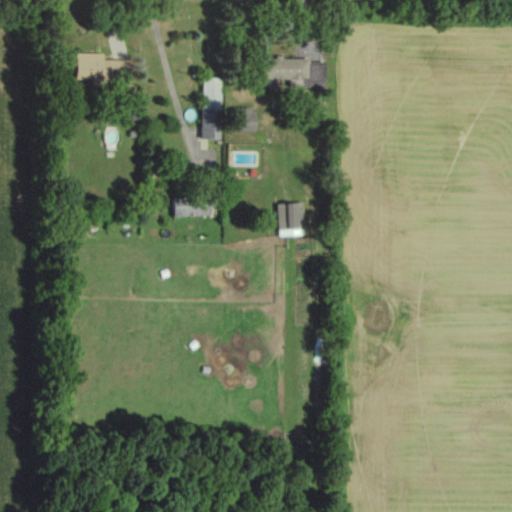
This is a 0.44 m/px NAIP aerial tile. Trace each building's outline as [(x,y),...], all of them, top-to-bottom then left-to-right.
[(67,57),(94,57),(93,64),(115,64),(115,84),(67,83),(67,57)] [(252,63),(264,64),(264,62),(272,62),(272,65),(298,65),(298,69),(313,70),(313,86),(251,85),(252,63)] [(217,77),(197,77),(197,139),(217,139),(217,77)] [(223,137),(247,136),(247,119),(242,119),(242,114),(223,114),(223,137)] [(188,119),(207,119),(206,146),(191,145),(191,131),(188,130),(188,119)] [(100,150),(119,147),(116,129),(97,132),(100,150)] [(172,199),(210,198),(211,217),(172,218),(172,199)] [(268,210),(295,207),(298,234),(271,237),(268,210)]
